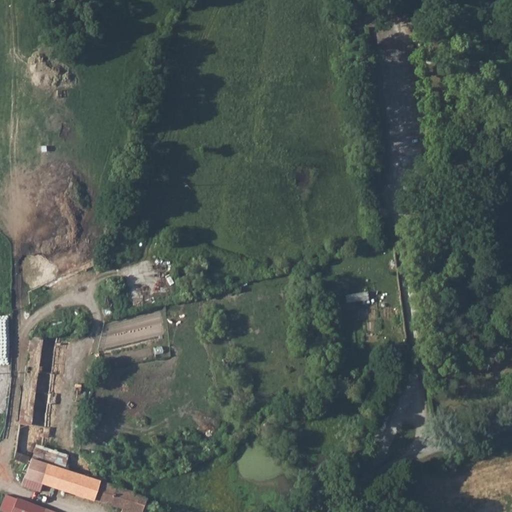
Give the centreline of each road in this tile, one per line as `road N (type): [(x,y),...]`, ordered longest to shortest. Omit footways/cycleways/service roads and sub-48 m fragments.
road 1 (unclassified): [(413,360),(391,274),(405,191),(381,25)]
road 2 (unclassified): [(413,360),(407,393),(357,485)]
